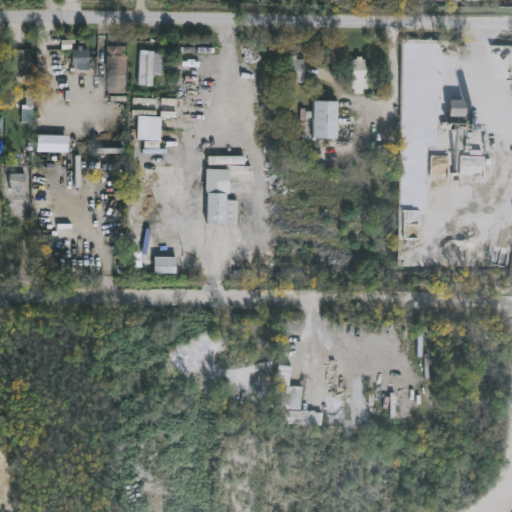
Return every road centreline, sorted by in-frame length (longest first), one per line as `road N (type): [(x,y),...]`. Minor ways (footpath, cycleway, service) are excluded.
road 1 (residential): [(0,22),(511,32)]
road 2 (residential): [(0,302),(511,307)]
